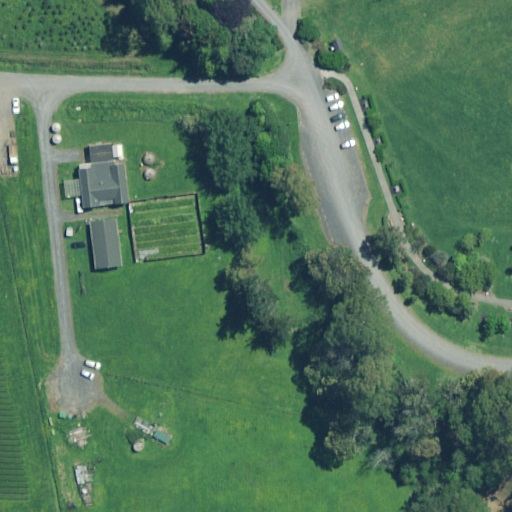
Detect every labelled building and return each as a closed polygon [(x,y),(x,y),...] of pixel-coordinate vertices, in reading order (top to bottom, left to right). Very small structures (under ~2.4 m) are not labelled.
[(73,200),(75,213),(121,207),(115,165),(109,166),(106,147),(80,151),(83,170),(69,172),(71,184),(56,186),(58,202),(73,200)] [(83,228),(88,274),(112,271),(107,225),(83,228)] [(154,427),(137,417),(132,425),(149,435),(154,427)] [(174,441),(159,430),(152,439),(167,450),(174,441)] [(88,484),(85,468),(71,471),(75,487),(88,484)] [(88,484),(75,487),(79,511),(91,511),(98,511),(92,483),(88,484)]
